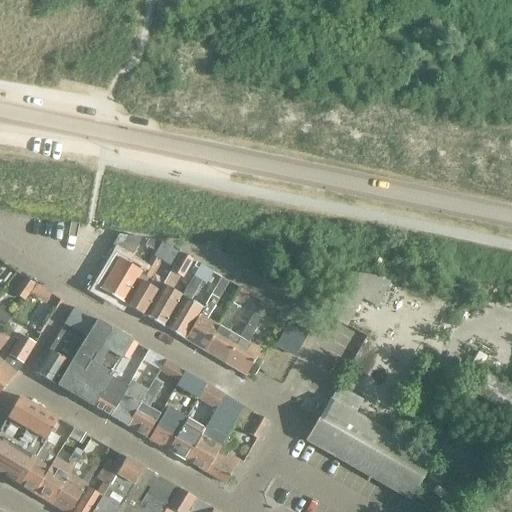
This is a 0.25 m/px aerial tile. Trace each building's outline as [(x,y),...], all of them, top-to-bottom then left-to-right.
[(101,264),(88,284),(89,285),(100,291),(124,305),(142,274),(141,274),(126,265),(141,239),(131,237),(117,235),(105,256),(115,263),(111,270),(101,264)] [(145,245),(144,246),(147,248),(154,253),(160,243),(149,241),(148,240),(147,241),(145,245)] [(160,243),(152,257),(155,259),(171,269),(179,255),(160,243)] [(172,271),(158,294),(144,317),(164,329),(181,298),(170,292),(179,278),(182,280),(192,263),(180,256),(172,271)] [(142,274),(124,305),(144,317),(158,294),(145,286),(148,281),(149,281),(159,264),(160,263),(151,258),(151,257),(141,274),(142,274)] [(181,298),(164,329),(184,341),(202,311),(189,303),(201,282),(205,285),(212,274),(200,267),(182,298),(181,298)] [(344,328),(348,330),(363,301),(376,308),(391,282),(352,276),(327,318),(344,328)] [(34,285),(22,278),(12,294),(23,302),(34,285)] [(206,321),(228,284),(221,279),(202,311),(184,341),(204,353),(218,328),(206,321)] [(240,290),(218,328),(204,353),(224,364),(239,340),(226,333),(248,295),(240,290)] [(239,340),(224,364),(245,377),(260,353),(247,345),(269,307),(261,303),(239,340)] [(0,331),(10,319),(0,309),(0,331)] [(75,332),(84,316),(73,310),(64,326),(75,332)] [(95,322),(84,316),(75,332),(85,338),(95,322)] [(57,387),(93,408),(114,372),(124,357),(131,344),(95,322),(85,338),(77,352),(70,366),(57,387)] [(285,325),(273,345),(289,355),(293,357),(304,336),(301,334),(285,325)] [(70,366),(77,352),(62,343),(67,335),(61,331),(35,375),(55,386),(67,364),(70,366)] [(0,391),(14,375),(0,362),(0,349),(9,340),(0,332),(0,391)] [(21,365),(34,344),(18,335),(15,340),(17,342),(8,357),(21,365)] [(177,385),(183,374),(165,363),(159,374),(177,385)] [(177,385),(175,387),(197,400),(204,386),(183,374),(177,385)] [(504,414),(511,418),(511,391),(483,374),(471,395),(486,404),(485,406),(502,416),(504,414)] [(111,378),(93,408),(109,418),(126,389),(127,388),(111,378)] [(127,389),(109,418),(127,428),(149,391),(131,381),(127,388),(127,389)] [(154,382),(149,391),(127,428),(146,439),(159,417),(147,410),(161,386),(154,382)] [(197,400),(216,411),(224,398),(223,397),(204,386),(197,400)] [(37,455),(45,443),(58,420),(19,397),(7,419),(37,437),(30,450),(37,455)] [(216,411),(206,428),(186,462),(205,474),(223,443),(233,426),(243,409),(224,398),(216,411)] [(432,460),(329,401),(317,421),(305,442),(408,501),(432,460)] [(149,440),(167,451),(182,426),(187,417),(169,407),(162,419),(149,440)] [(249,412),(243,409),(233,426),(239,429),(249,412)] [(182,426),(167,451),(186,462),(206,428),(187,417),(182,426)] [(256,440),(266,423),(258,418),(248,436),(256,440)] [(74,430),(69,439),(81,446),(86,437),(74,430)] [(0,474),(15,449),(0,439),(0,474)] [(18,486),(33,495),(43,478),(55,460),(52,454),(55,449),(45,443),(37,455),(34,460),(18,486)] [(223,443),(205,474),(225,486),(239,462),(226,455),(231,447),(223,443)] [(15,449),(0,474),(0,475),(18,486),(34,460),(37,455),(30,450),(26,447),(22,453),(15,449)] [(43,478),(33,495),(50,505),(69,475),(79,458),(73,454),(68,463),(69,463),(67,467),(55,460),(43,478)] [(102,482),(95,494),(101,498),(124,459),(120,456),(114,466),(107,462),(96,479),(102,482)] [(124,459),(101,498),(92,511),(116,511),(142,470),(124,459)] [(511,511),(511,461),(459,511),(511,511)] [(153,476),(142,470),(116,511),(164,511),(168,506),(147,494),(140,505),(137,503),(153,476)] [(69,475),(50,505),(61,511),(69,511),(84,488),(86,485),(69,475)] [(171,500),(178,490),(157,477),(150,488),(171,500)] [(92,511),(101,498),(84,488),(69,511),(92,511)] [(168,506),(164,511),(187,511),(194,500),(178,490),(171,500),(172,501),(169,507),(168,506)] [(210,511),(212,510),(194,500),(187,511),(210,511)]
